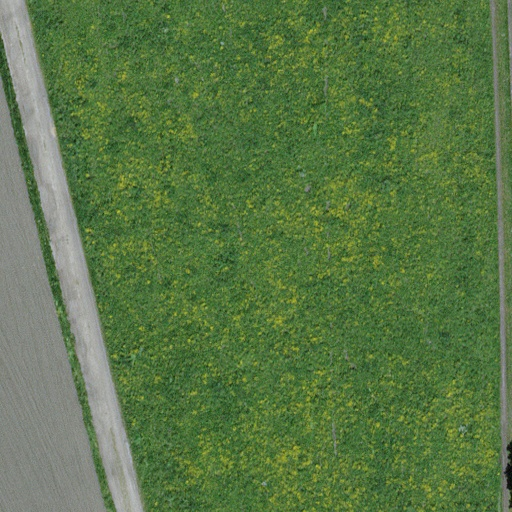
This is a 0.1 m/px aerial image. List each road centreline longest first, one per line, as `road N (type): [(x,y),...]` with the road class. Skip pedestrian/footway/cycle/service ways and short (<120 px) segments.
road 1 (track): [(27,0),(157,511)]
road 2 (track): [(511,269),(502,0)]
